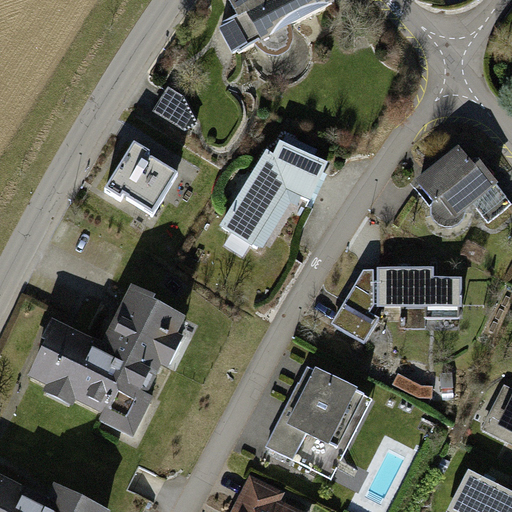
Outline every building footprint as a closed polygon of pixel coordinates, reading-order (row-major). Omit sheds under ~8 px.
[(233,0),(232,1),(240,16),(224,25),(225,27),(220,30),(234,55),(239,52),(240,55),(256,47),(255,45),(258,44),(263,50),(270,55),(280,57),(287,53),(291,45),(291,33),(288,27),(291,25),(292,27),(334,5),(330,0),(233,0)] [(185,100),(171,91),(156,113),(187,132),(198,125),(185,100)] [(274,163),(266,160),(223,228),(254,248),(288,193),(311,203),(327,167),(293,152),(298,142),(287,137),(283,147),(281,146),(274,163)] [(152,155),(136,146),(107,193),(122,202),(125,198),(129,201),(128,202),(155,218),(180,178),(150,159),(152,155)] [(461,152),(420,185),(435,204),(433,209),(433,217),(436,222),(441,227),(446,229),(454,229),(460,226),(464,222),(467,216),(467,209),(473,203),(490,224),(511,206),(511,202),(477,160),(471,165),(461,152)] [(376,272),(365,272),(347,302),(349,304),(336,327),(366,346),(381,321),(372,316),(376,308),(402,307),(402,330),(427,330),(426,319),(460,320),(461,283),(433,282),(433,279),(433,272),(382,272),(382,283),(376,283),(376,272)] [(105,351),(55,326),(47,343),(51,345),(34,379),(53,388),(55,385),(76,396),(75,399),(108,415),(109,412),(132,424),(162,364),(159,362),(171,338),(174,340),(183,322),(150,306),(152,301),(134,292),(105,351)] [(366,397),(309,368),(301,384),(310,389),(291,425),(282,420),(268,448),(295,462),(308,435),(338,450),(366,397)] [(403,375),(398,386),(432,401),(437,390),(403,375)] [(511,392),(507,390),(486,430),(511,443),(511,392)] [(511,511),(511,496),(471,476),(454,509),(453,511),(511,511)] [(50,505),(0,480),(0,511),(100,511),(57,491),(50,505)] [(280,497),(253,483),(243,504),(249,507),(246,511),(290,511),(276,505),(280,497)]
